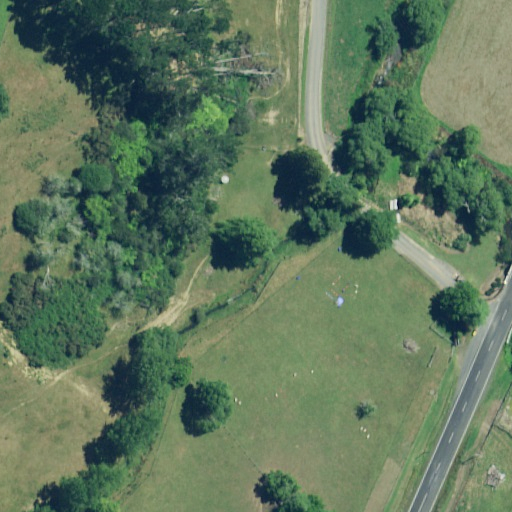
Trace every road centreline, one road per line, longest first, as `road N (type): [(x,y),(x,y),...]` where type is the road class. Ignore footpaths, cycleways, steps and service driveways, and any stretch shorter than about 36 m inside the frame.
road 1 (unknown): [(501,319),(335,185),(320,168),(306,123)]
road 2 (tertiary): [(417,511),(511,295)]
